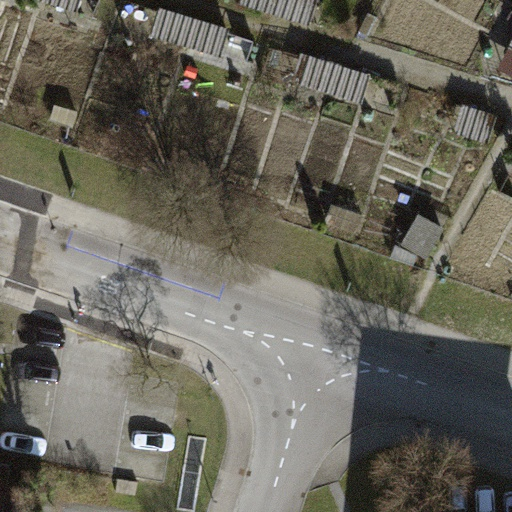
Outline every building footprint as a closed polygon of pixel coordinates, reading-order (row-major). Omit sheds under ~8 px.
[(84,0),(33,0),(80,14),(84,0)] [(316,0),(245,0),(244,6),(310,24),(316,0)] [(228,28),(168,11),(159,42),(219,59),(228,28)] [(511,38),(496,66),(511,74),(511,38)] [(372,75),(304,56),(296,85),(364,105),(372,75)] [(397,90),(382,86),(375,109),(390,114),(397,90)] [(499,117),(465,108),(456,137),(490,147),(499,117)] [(366,217),(334,207),(330,222),(361,231),(366,217)] [(448,231),(421,214),(401,246),(428,263),(448,231)] [(511,271),(496,262),(488,276),(511,291),(511,271)]
